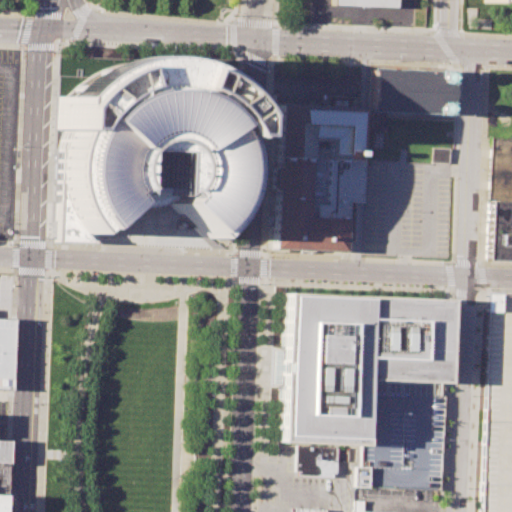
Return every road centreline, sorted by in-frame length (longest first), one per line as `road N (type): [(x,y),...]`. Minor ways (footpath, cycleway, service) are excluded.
road 1 (secondary): [(511,276),(32,257)]
road 2 (secondary): [(238,511),(256,37)]
road 3 (residential): [(471,49),(454,511)]
road 4 (tertiary): [(0,26),(256,37)]
road 5 (tertiary): [(256,37),(511,50)]
road 6 (secondary): [(32,257),(22,511)]
road 7 (secondary): [(43,28),(32,257)]
